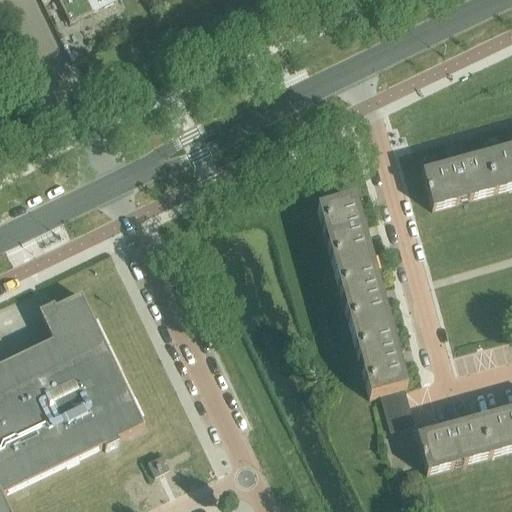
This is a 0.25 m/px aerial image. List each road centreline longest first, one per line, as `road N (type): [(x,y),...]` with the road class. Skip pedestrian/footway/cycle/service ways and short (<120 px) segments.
road 1 (residential): [(511,379),(441,398),(349,72)]
road 2 (residential): [(249,480),(109,187)]
road 3 (residential): [(109,187),(24,0)]
road 4 (tertiary): [(349,72),(500,0)]
road 5 (tertiary): [(236,125),(349,72)]
road 6 (tertiary): [(0,241),(109,187)]
